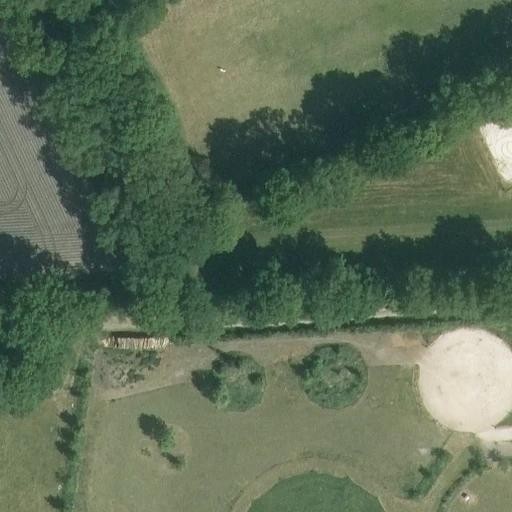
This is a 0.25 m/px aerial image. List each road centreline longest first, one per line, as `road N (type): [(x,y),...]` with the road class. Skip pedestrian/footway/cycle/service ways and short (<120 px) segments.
road 1 (track): [(511,306),(0,330)]
road 2 (track): [(206,323),(60,0)]
road 3 (track): [(44,511),(73,327)]
